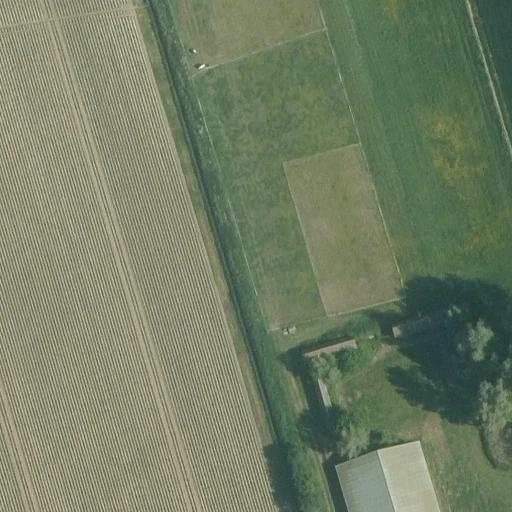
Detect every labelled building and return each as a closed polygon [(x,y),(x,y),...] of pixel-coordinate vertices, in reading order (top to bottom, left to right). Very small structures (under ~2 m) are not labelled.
[(391,329),(394,341),(470,318),(466,306),(391,329)] [(353,338),(301,354),(305,367),(357,352),(353,338)] [(312,384),(327,432),(337,429),(323,381),(312,384)] [(357,417),(349,386),(338,389),(345,420),(357,417)] [(346,455),(372,450),(367,420),(340,426),(346,455)] [(438,511),(418,443),(335,469),(348,511),(438,511)]
